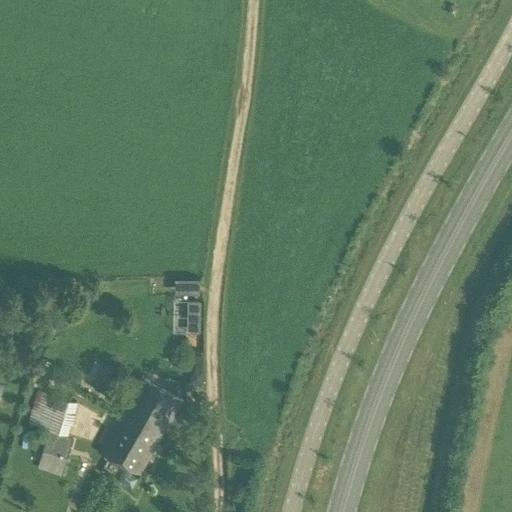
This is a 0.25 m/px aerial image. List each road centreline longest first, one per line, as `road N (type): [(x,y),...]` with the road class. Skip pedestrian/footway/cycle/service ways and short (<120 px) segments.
road 1 (unclassified): [(511,33),(378,276),(325,402),(291,511)]
road 2 (track): [(252,0),(212,287),(214,422)]
road 3 (primary): [(511,132),(414,311),(342,511)]
